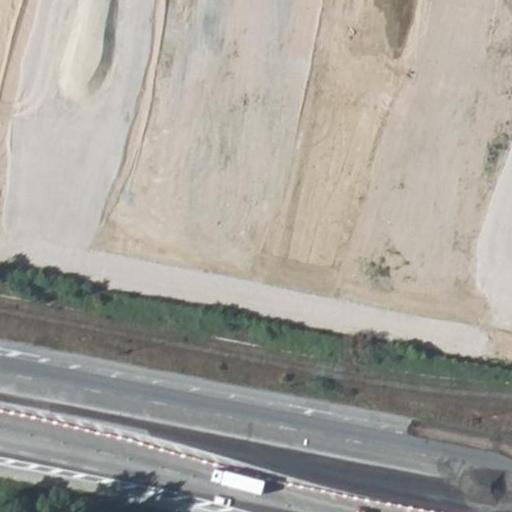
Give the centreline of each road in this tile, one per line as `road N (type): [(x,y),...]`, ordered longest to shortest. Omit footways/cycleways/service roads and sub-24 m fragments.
road 1 (primary): [(511,448),(0,350)]
road 2 (primary): [(0,444),(345,511)]
